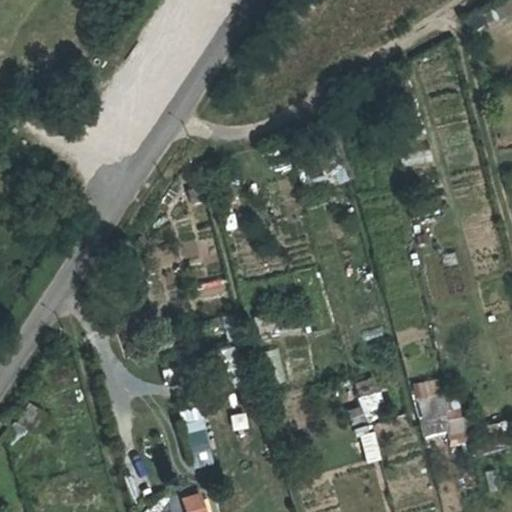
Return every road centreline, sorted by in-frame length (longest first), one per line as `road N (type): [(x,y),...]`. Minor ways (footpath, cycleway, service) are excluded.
road 1 (residential): [(262,0),(0,392)]
road 2 (track): [(483,0),(261,133),(218,139),(179,126)]
